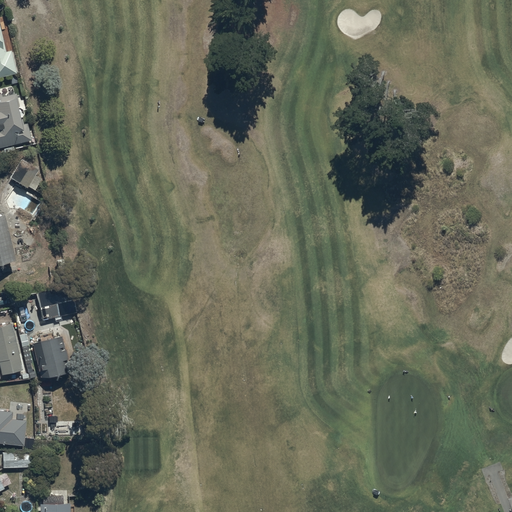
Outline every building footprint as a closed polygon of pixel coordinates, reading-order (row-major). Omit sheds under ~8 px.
[(0,76),(12,73),(7,50),(3,51),(0,38),(0,76)] [(0,148),(29,141),(25,124),(21,125),(13,94),(0,97),(0,95),(0,148)] [(18,159),(6,178),(24,188),(35,170),(18,159)] [(31,292),(37,319),(72,312),(66,284),(31,292)] [(10,324),(0,325),(0,373),(20,370),(10,324)] [(58,336),(32,342),(38,365),(34,366),(35,370),(38,369),(41,377),(67,370),(58,336)] [(8,412),(0,411),(0,443),(19,447),(23,420),(8,418),(8,412)] [(0,452),(0,467),(30,467),(30,454),(30,452),(0,452)] [(0,487),(10,482),(6,473),(4,474),(0,475),(0,489),(1,489),(0,487)] [(69,511),(70,503),(40,504),(39,511),(69,511)]
